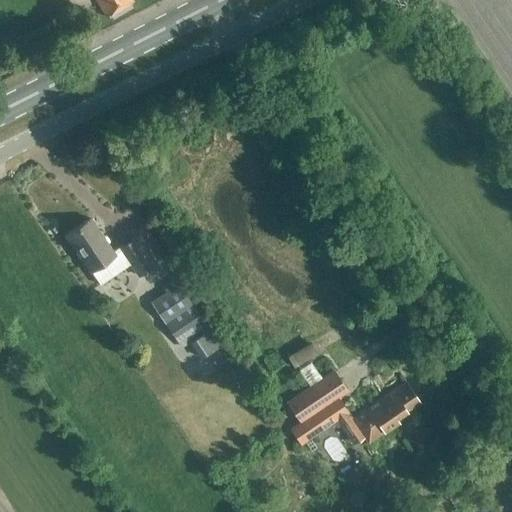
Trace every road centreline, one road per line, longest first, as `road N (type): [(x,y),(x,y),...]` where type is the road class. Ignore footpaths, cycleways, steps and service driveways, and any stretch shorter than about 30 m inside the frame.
road 1 (unclassified): [(0,155),(305,0)]
road 2 (primary): [(218,0),(0,112)]
